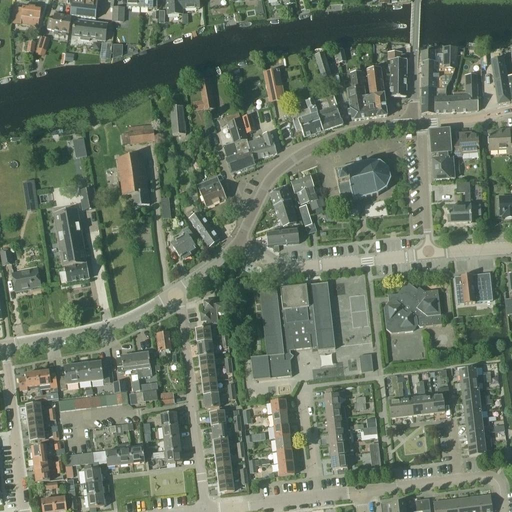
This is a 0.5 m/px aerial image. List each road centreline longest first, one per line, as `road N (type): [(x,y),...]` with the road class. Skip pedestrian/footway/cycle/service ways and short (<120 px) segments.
road 1 (tertiary): [(239,243),(268,181),(291,159),(346,132),(411,124)]
road 2 (residential): [(205,509),(173,292)]
road 3 (residential): [(239,243),(276,269),(428,254)]
road 4 (tertiary): [(6,346),(121,321),(173,292)]
road 5 (residential): [(23,511),(6,346)]
road 6 (residential): [(428,254),(420,124)]
road 7 (tertiary): [(411,124),(416,0)]
